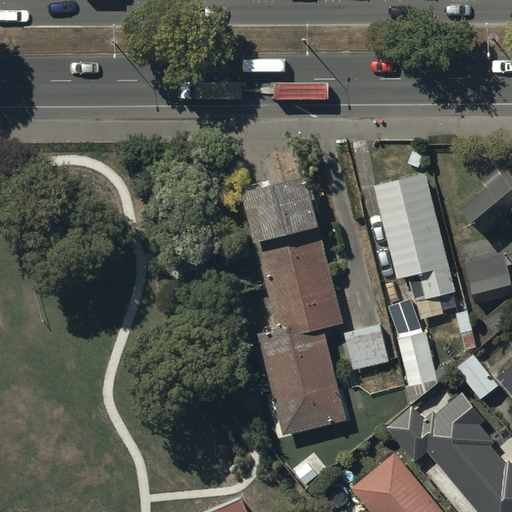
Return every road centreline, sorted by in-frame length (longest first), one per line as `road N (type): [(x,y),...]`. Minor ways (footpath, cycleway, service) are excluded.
road 1 (trunk): [(511,77),(0,80)]
road 2 (trunk): [(0,0),(511,0)]
